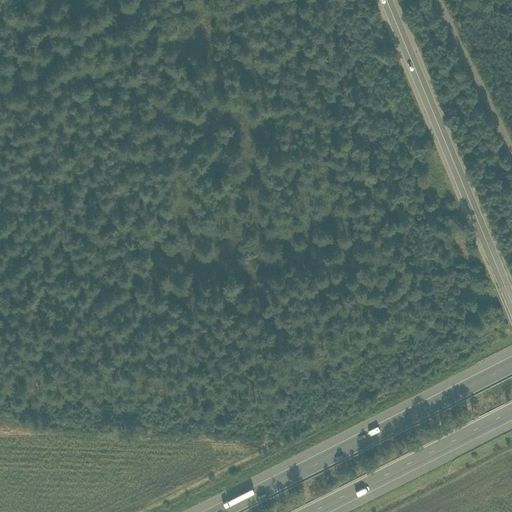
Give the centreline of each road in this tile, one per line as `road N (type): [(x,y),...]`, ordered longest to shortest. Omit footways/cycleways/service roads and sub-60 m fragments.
road 1 (motorway): [(511,362),(214,511)]
road 2 (tertiary): [(386,0),(511,302)]
road 3 (motorway): [(307,511),(511,409)]
road 4 (unclassified): [(511,153),(435,0)]
road 5 (unclassified): [(0,87),(132,0)]
